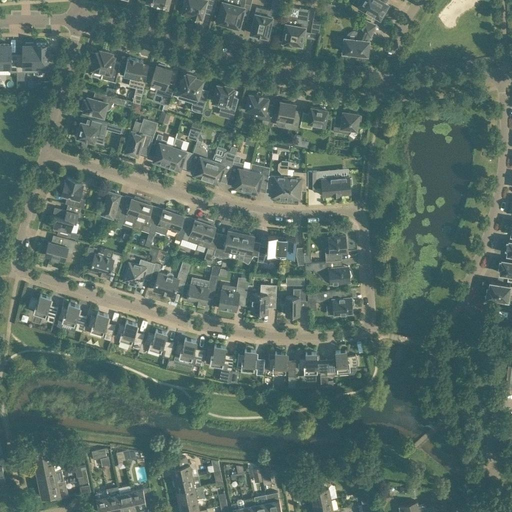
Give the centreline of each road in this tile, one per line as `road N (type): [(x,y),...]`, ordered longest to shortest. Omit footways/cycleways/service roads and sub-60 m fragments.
road 1 (residential): [(42,150),(18,270),(201,325),(306,338),(365,328),(371,306),(359,213)]
road 2 (residential): [(359,213),(222,198),(201,203),(42,150)]
road 3 (residential): [(80,19),(298,72),(389,84)]
road 4 (residential): [(511,315),(464,305),(500,184),(502,74)]
road 5 (residential): [(80,19),(42,150)]
